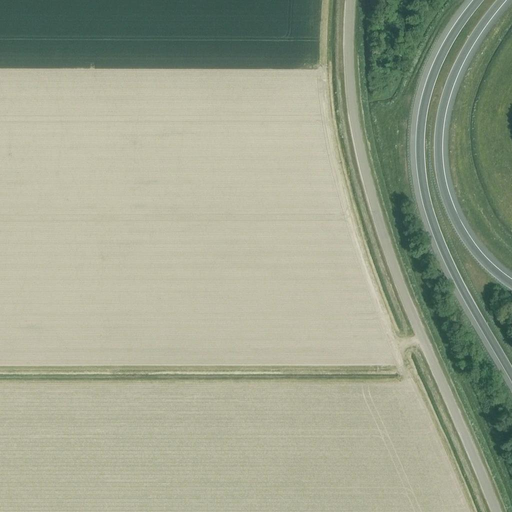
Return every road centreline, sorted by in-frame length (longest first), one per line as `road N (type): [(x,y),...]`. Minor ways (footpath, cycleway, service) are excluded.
road 1 (unclassified): [(495,511),(412,317),(362,166),(349,86),(350,0)]
road 2 (motorway): [(479,0),(424,94),(420,186),(445,259),(511,379)]
road 3 (motorway): [(511,286),(463,239),(446,206),(436,153),(450,79),(502,0)]
